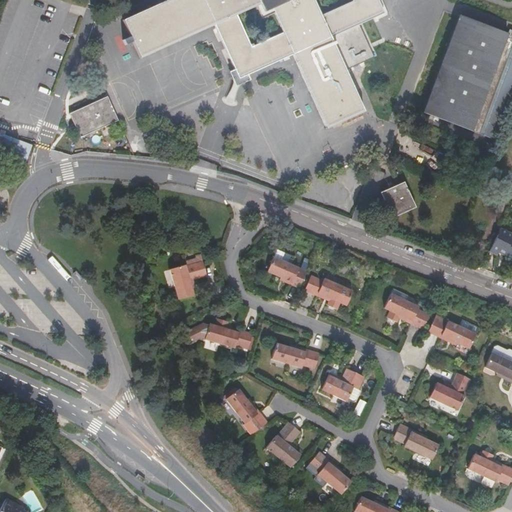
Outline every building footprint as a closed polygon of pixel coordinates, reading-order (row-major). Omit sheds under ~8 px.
[(215,26),(239,80),(293,56),(327,131),(365,113),(341,60),(331,39),(353,29),(385,14),(379,0),(168,0),(124,20),(140,59),(215,26)] [(488,135),(511,69),(511,37),(461,19),(426,112),(488,135)] [(353,29),(331,39),(341,60),(353,29)] [(70,114),(81,139),(119,121),(108,97),(70,114)] [(32,146),(0,133),(0,159),(19,166),(25,165),(32,146)] [(381,193),(392,219),(416,208),(405,182),(381,193)] [(498,253),(505,257),(506,255),(511,243),(511,235),(500,230),(489,252),(496,256),(498,253)] [(190,265),(187,266),(185,267),(184,266),(170,270),(178,299),(192,296),(190,286),(193,285),(192,280),(205,275),(200,255),(196,256),(196,258),(197,263),(194,264),(190,265)] [(283,281),(299,288),(306,271),(274,257),(268,271),(284,278),(283,281)] [(345,306),(351,291),(323,279),(322,281),(311,276),(304,290),(324,299),(325,297),(329,299),(326,306),(336,310),(340,304),(345,306)] [(396,328),(415,337),(421,323),(410,317),(411,315),(383,302),(377,316),(383,319),(380,326),(389,331),(392,323),(397,325),(396,328)] [(204,340),(233,349),(234,346),(246,350),(251,335),(231,329),(230,332),(224,330),(227,323),(217,320),(214,327),(208,325),(204,340)] [(457,354),(464,340),(453,335),(440,329),(439,331),(427,326),(421,340),(440,349),(442,347),(449,350),(457,354)] [(464,340),(467,333),(456,328),(453,335),(464,340)] [(468,342),(464,340),(457,354),(462,356),(468,342)] [(271,359),(300,368),(301,366),(314,369),(318,355),(298,349),(297,351),(275,344),(271,359)] [(506,380),(511,373),(511,362),(492,353),(485,367),(497,373),(505,376),(504,379),(506,380)] [(322,389),(346,400),(352,388),(358,390),(364,378),(346,370),(340,382),(335,379),(336,377),(329,374),(322,389)] [(428,397),(457,411),(463,397),(462,396),(470,380),(457,374),(451,387),(445,385),(444,388),(435,384),(428,397)] [(246,422),(255,433),(267,424),(253,406),(252,408),(237,390),(226,400),(244,424),(246,422)] [(274,455),(290,468),(299,457),(292,450),(294,447),(290,444),(299,433),(288,424),(276,437),(275,436),(265,448),(274,455)] [(417,437),(418,434),(399,425),(392,439),(403,444),(402,447),(430,460),(437,447),(425,441),(417,437)] [(495,479),(508,485),(511,475),(511,470),(495,462),(494,464),(490,463),(493,456),(483,451),(479,458),(473,455),(466,468),(494,482),(495,479)] [(317,476),(340,495),(350,484),(332,468),(334,467),(319,454),(309,465),(319,474),(317,476)] [(396,511),(382,505),(380,507),(372,503),(360,498),(353,511),(396,511)] [(22,511),(23,510),(6,500),(0,510),(0,511),(22,511)]
